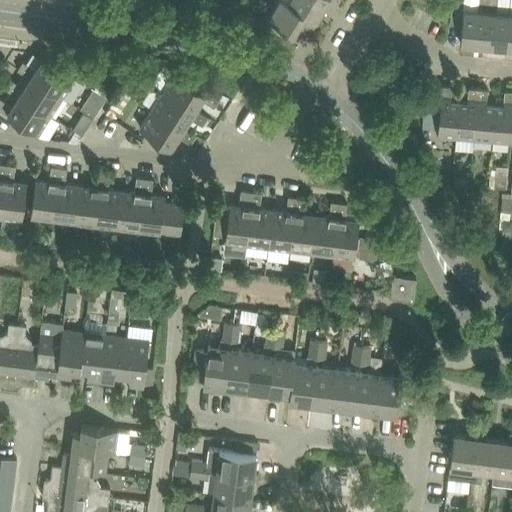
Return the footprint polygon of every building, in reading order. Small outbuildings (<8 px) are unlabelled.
[(288,1),(288,0),(278,0),(269,16),(297,33),(304,22),(312,26),(316,18),(288,1)] [(336,3),(330,0),(288,0),(288,1),(316,18),(324,7),(331,11),(336,3)] [(484,43),(487,0),(477,0),(477,8),(464,7),(464,0),(451,0),(450,22),(462,23),(460,41),(484,43)] [(506,45),(509,11),(497,10),(497,0),(487,0),(484,43),(506,45)] [(18,68),(30,76),(31,75),(62,95),(74,76),(43,56),(36,67),(23,59),(18,68)] [(176,70),(164,88),(195,108),(196,107),(202,97),(215,105),(220,97),(207,88),(206,89),(176,70)] [(31,75),(30,76),(24,86),(11,78),(6,86),(18,94),(19,93),(50,113),(62,95),(31,75)] [(124,87),(137,96),(145,84),(132,76),(124,87)] [(456,135),(459,100),(451,99),(452,84),(442,83),(438,133),(456,135)] [(474,137),(478,86),(469,85),(467,101),(459,100),(456,135),(474,137)] [(492,138),(495,103),(487,102),(488,87),(478,86),(474,137),(492,138)] [(81,107),(94,115),(106,96),(93,88),(81,107)] [(164,88),(152,106),(184,126),(184,125),(191,115),(203,123),(209,115),(196,107),(195,108),(164,88)] [(511,140),(511,125),(511,88),(505,88),(504,104),(495,103),(492,138),(511,140)] [(19,93),(18,94),(12,104),(0,96),(0,108),(7,113),(8,112),(38,132),(50,113),(19,93)] [(124,103),(115,97),(111,104),(120,110),(124,103)] [(197,133),(184,125),(184,126),(152,106),(140,125),(171,145),(179,134),(191,142),(197,133)] [(84,110),(77,120),(86,126),(93,116),(84,110)] [(16,164),(7,162),(1,214),(23,217),(28,180),(14,178),(16,164)] [(53,216),(60,165),(52,164),(50,179),(36,177),(31,214),(53,216)] [(75,219),(79,182),(66,181),(68,166),(60,165),(53,216),(75,219)] [(96,222),(103,170),(94,169),(93,184),(79,182),(75,219),(96,222)] [(118,224),(122,188),(109,186),(111,171),(103,170),(96,222),(118,224)] [(139,227),(146,176),(137,175),(135,189),(122,188),(118,224),(139,227)] [(184,200),(165,198),(166,193),(152,191),(154,177),(146,176),(139,227),(161,230),(180,232),(184,200)] [(248,241),(254,190),(241,188),(240,203),(230,201),(229,210),(217,208),(214,233),(226,234),(226,238),(248,241)] [(269,244),(274,207),(260,205),(262,191),(254,190),(248,241),(269,244)] [(291,246),(297,195),(289,194),(287,209),(274,207),(269,244),(291,246)] [(312,249),(317,212),(303,211),(305,196),(297,195),(291,246),(312,249)] [(333,252),(340,200),(332,199),(330,214),(317,212),(312,249),(333,252)] [(348,201),(340,200),(333,252),(355,255),(360,218),(346,216),(348,201)] [(377,259),(380,237),(362,235),(360,257),(377,259)] [(413,299),(416,276),(393,273),(390,296),(413,299)] [(54,302),(56,288),(57,280),(47,279),(44,301),(54,302)] [(75,305),(77,290),(67,289),(65,304),(75,305)] [(97,308),(99,293),(89,292),(87,306),(97,308)] [(109,309),(108,316),(118,318),(119,310),(121,296),(111,294),(109,309)] [(58,370),(63,327),(64,321),(42,318),(39,342),(40,342),(35,374),(36,374),(49,376),(50,369),(58,370)] [(10,387),(18,322),(9,320),(8,330),(6,330),(0,333),(0,381),(1,383),(1,386),(10,387)] [(231,339),(234,321),(225,320),(222,346),(208,344),(208,351),(195,349),(192,376),(204,377),(204,381),(225,384),(230,347),(231,339)] [(234,321),(231,339),(240,340),(242,322),(234,321)] [(40,342),(39,342),(32,341),(32,338),(27,333),(25,333),(27,323),(18,322),(10,387),(19,388),(19,385),(22,383),(35,384),(36,374),(35,374),(40,342)] [(269,389),(273,352),(274,344),(277,326),(269,325),(265,351),(252,349),(247,386),(269,389)] [(283,345),(285,328),(277,326),(274,344),(283,345)] [(80,365),(85,330),(63,327),(58,370),(72,372),(72,365),(80,365)] [(101,375),(106,332),(85,330),(80,365),(88,366),(87,373),(101,375)] [(123,371),(128,335),(106,332),(101,375),(114,377),(115,370),(123,371)] [(152,382),(154,366),(146,365),(150,338),(128,335),(123,371),(131,372),(130,379),(152,382)] [(290,392),(289,398),(311,401),(316,364),(317,356),(320,338),(311,337),(308,363),(295,361),(290,392)] [(326,357),(328,339),(320,338),(317,356),(326,357)] [(360,361),(363,343),(354,342),(352,360),(360,361)] [(369,362),(371,344),(363,343),(360,361),(369,362)] [(247,386),(252,349),(230,347),(225,384),(247,386)] [(295,361),(295,355),(273,352),(269,389),(290,392),(295,361)] [(333,403),(338,367),(316,364),(311,401),(333,403)] [(354,406),(359,369),(338,367),(333,403),(354,406)] [(376,409),(381,372),(359,369),(354,406),(376,409)] [(381,372),(376,409),(398,412),(401,390),(411,391),(413,376),(381,372)] [(74,430),(73,443),(116,449),(118,427),(82,422),(81,431),(74,430)] [(471,478),(477,427),(467,426),(466,433),(454,431),(448,475),(471,478)] [(494,469),(498,437),(486,436),(487,428),(477,427),(471,478),(481,480),(482,467),(494,469)] [(181,431),(179,445),(194,447),(196,433),(181,431)] [(511,431),(510,431),(509,438),(498,437),(494,469),(492,481),(511,484),(511,431)] [(145,453),(147,443),(132,441),(131,451),(145,453)] [(116,449),(73,443),(72,451),(64,450),(63,464),(95,468),(95,469),(106,470),(108,449),(116,449)] [(254,474),(257,452),(209,446),(207,460),(192,458),(191,466),(254,474)] [(144,463),(145,453),(131,451),(129,461),(144,463)] [(17,456),(13,456),(0,454),(0,467),(16,469),(17,456)] [(94,476),(95,469),(95,468),(63,464),(53,462),(51,475),(48,477),(45,477),(44,486),(109,494),(110,485),(100,484),(101,483),(97,476),(94,476)] [(251,495),(254,474),(191,466),(190,474),(216,478),(214,491),(251,495)] [(0,478),(14,480),(16,469),(0,467),(0,478)] [(0,490),(13,492),(14,480),(0,478),(0,490)] [(44,486),(42,495),(46,495),(48,498),(47,511),(55,511),(56,511),(57,511),(60,511),(107,511),(109,494),(44,486)] [(0,501),(11,503),(13,492),(0,490),(0,501)] [(249,511),(251,495),(214,491),(211,511),(249,511)] [(0,511),(10,511),(11,503),(0,501),(0,511)] [(187,501),(186,509),(204,511),(205,503),(187,501)]
